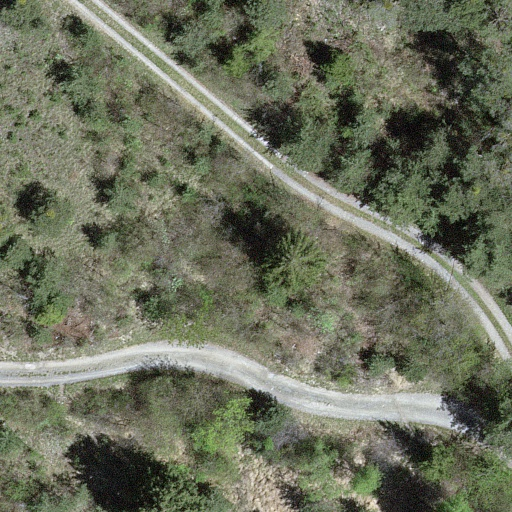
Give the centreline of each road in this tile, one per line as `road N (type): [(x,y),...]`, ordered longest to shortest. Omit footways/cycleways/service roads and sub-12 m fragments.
road 1 (track): [(511,343),(446,244),(275,158),(99,0)]
road 2 (track): [(511,454),(463,415),(315,399),(184,348),(0,374)]
